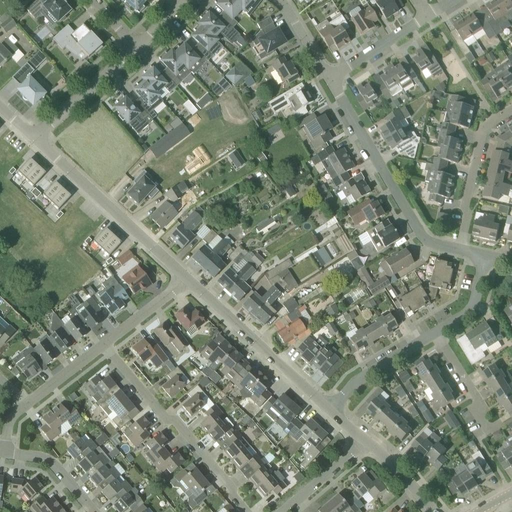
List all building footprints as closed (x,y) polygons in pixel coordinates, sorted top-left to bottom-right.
[(59,23),(65,19),(64,17),(70,11),(64,5),(65,4),(61,0),(60,0),(49,0),(45,4),(41,0),(37,0),(26,10),(34,19),(43,11),(46,15),(48,13),(57,23),(58,22),(59,23)] [(145,1),(143,0),(123,0),(125,2),(124,3),(128,7),(130,5),(139,14),(145,8),(142,5),(145,1)] [(242,10),(231,0),(216,0),(214,3),(226,14),(222,19),(232,29),(237,24),(232,19),(241,10),(242,10)] [(231,0),(242,10),(241,10),(244,13),(245,12),(249,7),(252,10),(258,2),(259,2),(260,0),(231,0)] [(373,0),(376,4),(385,20),(398,12),(395,8),(401,4),(398,0),(373,0)] [(506,15),(495,0),(494,0),(485,6),(494,19),(488,23),(487,22),(496,36),(502,32),(499,26),(508,20),(505,15),(506,15)] [(511,3),(509,0),(495,0),(506,15),(511,11),(511,3)] [(374,6),(370,8),(377,19),(380,16),(374,6)] [(370,8),(362,13),(359,9),(357,8),(350,13),(350,14),(353,19),(351,20),(361,35),(373,27),(371,24),(378,20),(377,19),(370,8)] [(22,9),(11,19),(15,23),(26,14),(22,9)] [(203,21),(199,24),(217,41),(214,38),(219,33),(224,38),(225,38),(224,37),(225,36),(233,43),(235,40),(236,40),(240,36),(232,29),(222,19),(218,23),(206,11),(200,18),(203,21)] [(481,27),(474,15),(473,14),(463,20),(473,36),(483,30),(490,40),(496,36),(487,22),(487,23),(481,27)] [(10,18),(0,26),(6,34),(16,25),(10,18)] [(260,31),(261,30),(273,24),(270,18),(257,25),(260,31)] [(326,20),(315,27),(328,48),(334,44),(338,50),(349,43),(340,28),(333,31),(326,20)] [(477,42),(473,36),(463,20),(453,27),(462,40),(456,43),(465,57),(471,53),(467,48),(477,42)] [(217,41),(199,24),(193,30),(196,33),(193,37),(202,46),(197,50),(208,61),(222,46),(217,41)] [(89,58),(94,53),(96,54),(103,48),(90,33),(91,33),(90,32),(90,33),(83,25),(74,33),(67,26),(52,40),(62,50),(66,46),(77,55),(81,50),(89,58)] [(261,30),(260,31),(251,41),(252,42),(255,47),(252,48),(257,56),(271,48),(272,51),(285,44),(284,41),(285,40),(280,32),(279,33),(277,30),(265,37),(261,30)] [(0,67),(0,68),(11,58),(16,63),(23,56),(7,39),(0,45),(0,67)] [(208,61),(197,50),(193,55),(184,46),(180,49),(177,46),(171,52),(191,73),(193,75),(208,61)] [(433,79),(443,72),(431,53),(425,56),(421,49),(416,52),(419,56),(413,60),(421,73),(427,69),(433,79)] [(38,52),(35,56),(42,63),(47,59),(39,52),(38,52)] [(191,73),(171,52),(168,56),(165,53),(158,59),(170,71),(165,75),(177,87),(191,73)] [(491,53),(485,57),(489,62),(495,59),(491,53)] [(283,58),(271,65),(282,83),(287,81),(289,84),(299,78),(290,62),(287,64),(283,58)] [(510,62),(495,72),(508,93),(511,89),(511,65),(511,64),(510,62)] [(27,64),(12,79),(19,86),(20,86),(22,87),(18,91),(22,95),(22,96),(23,96),(22,98),(24,100),(25,101),(28,101),(33,106),(40,98),(41,99),(42,99),(44,97),(44,94),(40,90),(44,86),(38,80),(34,84),(29,79),(29,80),(27,78),(34,72),(27,64)] [(393,65),(388,68),(403,90),(413,84),(411,81),(417,77),(411,67),(405,71),(401,65),(395,69),(393,65)] [(177,87),(165,75),(161,79),(150,66),(143,72),(146,75),(142,79),(156,94),(163,87),(169,94),(177,87)] [(243,77),(234,67),(225,77),(234,86),(243,77)] [(389,91),(392,97),(403,90),(388,68),(384,71),(387,75),(381,78),(384,84),(378,88),(381,92),(383,95),(389,91)] [(498,99),(508,93),(495,72),(494,71),(486,77),(487,79),(480,83),(487,94),(492,91),(498,99)] [(232,85),(225,78),(223,79),(217,85),(225,92),(232,85)] [(143,100),(138,105),(151,120),(156,116),(153,111),(163,102),(156,94),(142,79),(136,84),(139,87),(134,91),(143,100)] [(443,82),(435,87),(437,91),(444,93),(446,86),(443,82)] [(378,98),(376,95),(370,85),(364,89),(361,85),(357,88),(361,95),(356,98),(364,111),(374,105),(372,102),(378,98)] [(290,105),(295,113),(298,118),(307,113),(305,110),(306,106),(313,102),(306,90),(296,96),(292,89),(272,101),(276,108),(285,102),(288,107),(290,105)] [(122,96),(116,102),(119,105),(114,109),(120,115),(118,116),(122,122),(124,120),(128,124),(133,120),(142,131),(153,121),(151,120),(138,105),(133,109),(122,96)] [(449,101),(446,113),(471,119),(474,108),(464,106),(465,99),(453,96),(451,102),(449,101)] [(397,100),(389,105),(393,110),(401,105),(397,100)] [(200,101),(196,105),(201,110),(205,106),(200,101)] [(386,118),(389,124),(380,129),(383,133),(381,134),(384,140),(403,129),(400,123),(411,117),(405,107),(386,118)] [(258,110),(251,114),(255,121),(262,117),(258,110)] [(446,113),(444,124),(443,123),(442,126),(441,130),(454,133),(456,127),(469,129),(471,119),(446,113)] [(305,127),(303,129),(306,135),(307,136),(311,134),(319,147),(331,139),(327,132),(332,130),(326,120),(324,116),(318,120),(305,127)] [(174,130),(157,142),(165,153),(190,135),(182,124),(174,130)] [(404,144),(408,151),(418,145),(419,144),(420,139),(417,138),(414,133),(411,132),(407,135),(403,129),(384,140),(389,148),(391,147),(393,150),(395,149),(404,144)] [(437,148),(441,149),(461,153),(462,150),(460,149),(462,142),(453,139),(454,133),(441,130),(437,148)] [(501,135),(497,138),(511,147),(511,146),(511,134),(510,132),(502,137),(501,135)] [(509,155),(511,147),(497,138),(496,142),(498,143),(496,152),(509,155)] [(143,152),(148,148),(143,143),(138,148),(143,152)] [(408,151),(406,152),(409,158),(414,160),(418,145),(408,151)] [(320,163),(325,172),(326,172),(327,172),(327,171),(349,158),(343,149),(334,154),(330,147),(317,155),(321,163),(320,163)] [(435,159),(433,165),(446,168),(447,162),(457,164),(459,156),(460,157),(461,153),(441,149),(439,159),(435,158),(435,159)] [(267,161),(259,150),(253,154),(261,165),(267,161)] [(236,151),(228,157),(231,162),(239,156),(236,151)] [(491,163),(511,168),(511,162),(508,162),(509,155),(496,152),(494,152),(491,163)] [(327,171),(327,172),(336,188),(350,180),(346,173),(354,168),(349,158),(327,171)] [(38,167),(30,159),(17,173),(25,180),(38,167)] [(191,159),(180,167),(186,176),(198,169),(191,159)] [(505,173),(511,174),(511,168),(491,163),(488,175),(504,178),(505,173)] [(426,182),(429,183),(452,188),(453,185),(452,184),(454,177),(444,175),(446,168),(433,165),(427,164),(425,171),(428,172),(426,182)] [(38,167),(25,180),(33,187),(46,174),(38,167)] [(132,182),(136,185),(127,195),(138,205),(147,196),(151,200),(159,192),(149,182),(152,178),(143,171),(132,182)] [(502,184),(504,178),(488,175),(486,186),(509,192),(511,186),(502,184)] [(353,180),(340,188),(346,198),(350,196),(354,202),(370,193),(363,182),(356,186),(353,180)] [(183,182),(176,187),(165,194),(169,200),(166,202),(150,218),(161,229),(173,218),(176,221),(180,217),(183,214),(172,204),(182,197),(181,195),(188,190),(183,182)] [(43,196),(50,203),(63,190),(55,183),(43,196)] [(429,192),(431,193),(429,202),(442,205),(443,198),(449,199),(451,192),(452,192),(452,188),(429,183),(427,191),(429,192)] [(291,186),(285,190),(289,196),(295,193),(291,186)] [(483,198),(509,204),(511,198),(511,192),(486,186),(483,198)] [(71,197),(63,190),(50,203),(58,211),(71,197)] [(329,192),(323,196),(327,203),(333,199),(330,194),(329,192)] [(421,201),(416,203),(420,209),(425,207),(421,201)] [(364,210),(361,204),(347,213),(355,226),(366,219),(368,224),(383,215),(376,203),(364,210)] [(500,205),(498,213),(499,213),(506,215),(507,215),(508,215),(510,208),(500,205)] [(182,250),(194,237),(190,233),(207,216),(199,207),(181,225),(169,237),(182,250)] [(330,221),(335,218),(331,213),(327,216),(330,221)] [(439,214),(436,227),(446,229),(449,216),(439,214)] [(484,214),(482,223),(476,221),(472,237),(496,242),(499,227),(493,225),(495,217),(484,214)] [(327,216),(321,219),(324,224),(330,221),(327,216)] [(256,229),(261,237),(268,232),(267,230),(276,224),(272,218),(256,229)] [(324,224),(325,225),(327,229),(337,223),(335,218),(330,221),(324,224)] [(366,233),(377,253),(399,240),(392,229),(389,230),(386,230),(382,223),(366,233)] [(105,229),(93,243),(101,250),(113,237),(105,229)] [(210,231),(202,240),(208,246),(217,236),(211,231),(210,231)] [(121,244),(113,237),(101,250),(109,257),(121,244)] [(210,253),(203,246),(192,259),(202,269),(226,244),(222,240),(210,253)] [(226,244),(202,269),(213,279),(225,266),(218,260),(230,248),(226,244)] [(273,244),(260,254),(265,261),(279,251),(273,244)] [(244,256),(248,254),(244,250),(243,251),(238,247),(228,258),(232,262),(240,253),(244,256)] [(324,248),(316,253),(325,266),(332,261),(324,248)] [(391,256),(392,257),(379,264),(388,278),(413,264),(405,250),(399,254),(397,252),(391,256)] [(122,266),(133,257),(129,251),(117,260),(122,266)] [(240,253),(232,262),(234,264),(237,266),(243,260),(245,257),(244,256),(240,253)] [(325,266),(316,253),(309,257),(318,270),(325,266)] [(248,254),(244,256),(245,257),(243,260),(247,264),(236,276),(229,270),(217,282),(228,293),(251,268),(254,271),(264,261),(257,254),(253,258),(248,254)] [(364,267),(358,257),(350,262),(356,272),(364,267)] [(264,275),(268,282),(278,276),(277,275),(287,269),(293,266),(290,262),(288,259),(264,275)] [(434,268),(432,274),(450,278),(452,272),(454,272),(455,266),(446,264),(446,263),(435,261),(433,268),(434,268)] [(145,290),(152,285),(137,266),(121,279),(124,283),(128,288),(134,295),(143,288),(145,290)] [(251,268),(228,293),(238,303),(250,290),(244,284),(255,271),(254,271),(251,268)] [(364,269),(357,273),(361,279),(367,275),(364,269)] [(449,285),(450,278),(432,274),(431,280),(430,280),(429,287),(427,294),(435,299),(437,289),(440,290),(440,289),(449,291),(451,285),(449,285)] [(261,300),(254,293),(242,306),(253,316),(276,291),(280,295),(286,289),(289,292),(295,287),(292,283),(288,286),(278,276),(268,282),(272,288),(261,300)] [(98,295),(100,298),(99,299),(112,316),(121,309),(119,306),(122,304),(121,303),(128,298),(124,292),(119,286),(112,277),(102,284),(105,289),(98,295)] [(385,277),(368,288),(373,296),(390,285),(385,277)] [(124,283),(119,286),(124,292),(128,288),(124,283)] [(414,291),(408,294),(418,310),(424,307),(425,308),(430,305),(429,302),(435,299),(427,294),(425,295),(420,287),(414,291)] [(393,289),(388,292),(393,300),(397,297),(393,289)] [(269,307),(280,295),(276,291),(253,316),(264,326),(275,314),(269,307)] [(403,311),(408,319),(414,315),(413,314),(418,310),(408,294),(403,298),(403,297),(397,301),(393,303),(397,309),(400,307),(403,311)] [(95,315),(100,311),(90,298),(88,300),(82,305),(81,303),(74,308),(85,323),(92,331),(101,323),(95,315)] [(289,314),(297,309),(296,309),(299,307),(292,298),(282,305),(289,314)] [(372,298),(367,301),(371,308),(376,305),(372,298)] [(371,308),(367,301),(362,304),(367,311),(371,308)] [(339,311),(335,304),(324,310),(329,318),(339,311)] [(511,306),(511,305),(503,310),(510,322),(509,323),(511,327),(511,306)] [(74,308),(74,307),(73,307),(68,311),(71,315),(68,318),(71,321),(64,326),(70,334),(72,336),(76,342),(87,335),(84,331),(80,326),(85,323),(79,315),(74,308)] [(192,316),(190,314),(185,308),(174,316),(186,331),(190,337),(198,331),(196,329),(205,323),(197,312),(192,316)] [(306,324),(297,309),(289,314),(284,318),(289,325),(276,333),(284,345),(305,331),(302,326),(306,324)] [(348,315),(351,321),(356,318),(353,312),(348,315)] [(49,338),(55,346),(61,354),(71,346),(65,338),(70,334),(64,326),(60,321),(54,314),(53,315),(51,331),(54,335),(49,338)] [(382,317),(378,319),(388,336),(392,333),(391,331),(397,327),(390,315),(383,319),(382,317)] [(384,339),(388,336),(378,319),(374,322),(376,324),(370,328),(377,340),(382,336),(384,339)] [(171,332),(170,330),(165,324),(154,332),(165,347),(171,343),(179,353),(189,345),(176,329),(171,332)] [(500,333),(497,328),(495,326),(490,329),(487,324),(476,330),(485,344),(488,349),(498,342),(504,339),(500,333)] [(0,339),(5,344),(15,332),(9,326),(5,331),(0,326),(0,339)] [(331,336),(337,332),(338,332),(335,328),(333,326),(327,330),(331,336)] [(372,343),(377,340),(370,328),(363,331),(362,329),(358,332),(368,348),(373,345),(372,343)] [(364,351),(368,348),(358,332),(355,329),(346,335),(357,352),(363,348),(364,351)] [(476,330),(466,337),(469,342),(464,346),(469,353),(465,355),(472,366),(485,357),(483,353),(488,349),(485,344),(476,330)] [(34,350),(33,350),(40,358),(46,366),(56,358),(50,350),(55,346),(49,338),(46,335),(38,341),(41,345),(34,350)] [(299,342),(292,346),(296,350),(308,338),(306,337),(299,342)] [(319,337),(313,343),(308,338),(296,350),(302,355),(300,357),(308,365),(325,346),(327,344),(319,337)] [(143,364),(149,360),(157,369),(168,360),(157,345),(151,350),(143,340),(132,349),(143,364)] [(212,342),(201,354),(211,364),(208,367),(213,372),(221,363),(233,350),(224,342),(218,348),(212,342)] [(332,366),(337,370),(343,364),(339,360),(339,359),(333,353),(335,351),(327,344),(325,346),(308,365),(310,367),(312,365),(324,376),(332,366)] [(21,354),(26,360),(17,367),(28,381),(41,371),(37,367),(43,362),(40,358),(33,350),(31,347),(21,354)] [(233,350),(221,363),(225,367),(221,372),(231,381),(248,363),(242,358),(233,350)] [(417,368),(421,375),(419,376),(421,380),(438,369),(435,365),(433,367),(429,361),(417,368)] [(242,399),(262,377),(253,369),(248,363),(231,381),(222,392),(225,394),(234,384),(241,390),(239,392),(242,399)] [(499,372),(495,365),(483,373),(487,379),(484,381),(488,386),(504,376),(501,371),(499,372)] [(171,399),(190,383),(184,375),(177,367),(175,369),(167,376),(171,380),(162,388),(171,399)] [(15,368),(11,371),(16,377),(20,374),(15,368)] [(438,369),(421,380),(424,384),(426,382),(430,388),(442,381),(438,375),(441,374),(438,369)] [(406,371),(399,375),(404,383),(411,378),(406,371)] [(215,383),(219,379),(212,372),(208,376),(215,383)] [(492,388),(495,394),(497,396),(509,388),(507,385),(511,382),(511,378),(509,373),(504,376),(488,386),(490,389),(492,388)] [(107,393),(115,386),(108,377),(101,383),(96,376),(83,387),(92,398),(96,403),(102,398),(107,393)] [(250,399),(260,407),(270,396),(266,391),(271,385),(262,377),(242,399),(250,399)] [(406,389),(412,386),(409,381),(404,385),(406,389)] [(434,400),(450,389),(447,385),(445,386),(442,381),(430,388),(434,394),(431,396),(434,400)] [(205,396),(197,386),(187,394),(191,399),(182,407),(191,417),(205,405),(201,399),(205,396)] [(404,391),(401,386),(395,390),(398,395),(404,391)] [(412,386),(406,389),(409,394),(415,390),(412,386)] [(371,416),(374,419),(387,405),(385,403),(389,397),(379,388),(365,402),(370,407),(367,409),(373,414),(371,416)] [(496,400),(502,409),(504,407),(511,402),(511,391),(511,392),(509,388),(497,396),(499,399),(496,400)] [(450,389),(434,400),(436,403),(439,402),(442,408),(454,401),(451,395),(453,393),(450,389)] [(113,412),(127,400),(119,391),(111,398),(107,393),(102,398),(96,403),(108,416),(113,412)] [(404,391),(398,395),(401,399),(407,395),(404,391)] [(263,407),(268,412),(270,409),(278,418),(280,416),(291,403),(282,395),(276,402),(272,398),(263,407)] [(225,398),(221,402),(226,407),(230,402),(225,398)] [(127,400),(113,412),(117,416),(112,421),(119,430),(131,421),(126,416),(134,409),(127,400)] [(416,404),(419,409),(424,405),(422,401),(416,404)] [(280,416),(278,418),(287,426),(283,430),(283,431),(287,435),(288,434),(299,423),(294,419),(300,412),(291,403),(280,416)] [(71,406),(65,410),(60,404),(51,412),(62,425),(66,422),(70,427),(81,418),(71,406)] [(200,425),(207,434),(221,423),(217,419),(223,414),(215,405),(205,413),(208,418),(200,425)] [(391,408),(387,405),(374,419),(378,423),(380,421),(385,426),(394,415),(389,410),(391,408)] [(427,410),(424,405),(419,409),(422,414),(427,410)] [(410,414),(416,411),(413,406),(408,410),(410,414)] [(419,415),(416,411),(410,414),(413,419),(419,415)] [(443,416),(447,422),(455,418),(451,411),(443,416)] [(62,425),(51,412),(41,419),(46,425),(40,429),(50,442),(60,434),(57,429),(62,425)] [(387,432),(392,436),(405,421),(401,418),(400,420),(394,415),(385,426),(389,430),(387,432)] [(239,422),(243,426),(250,420),(246,416),(242,420),(239,422)] [(142,434),(145,432),(151,427),(143,418),(129,429),(128,428),(123,432),(125,433),(124,434),(127,438),(135,448),(145,440),(141,435),(142,434)] [(301,437),(306,441),(318,428),(310,420),(303,427),(299,423),(288,434),(297,442),(301,437)] [(251,421),(246,425),(250,430),(255,426),(251,421)] [(408,424),(405,421),(392,436),(395,439),(397,437),(402,442),(412,431),(406,426),(408,424)] [(221,423),(207,434),(215,443),(224,436),(227,440),(237,432),(230,423),(224,427),(221,423)] [(318,428),(306,441),(311,446),(306,450),(307,451),(315,458),(323,449),(319,445),(326,437),(327,436),(318,428)] [(500,430),(492,435),(494,438),(497,439),(503,436),(500,430)] [(75,432),(70,436),(76,443),(80,439),(75,432)] [(223,452),(231,461),(249,446),(237,432),(227,440),(231,445),(223,452)] [(423,433),(420,436),(411,446),(417,451),(415,453),(423,460),(438,444),(441,440),(433,433),(429,438),(423,433)] [(160,450),(163,448),(168,444),(160,434),(147,446),(150,450),(145,455),(153,464),(162,457),(158,452),(160,450)] [(97,449),(89,440),(84,444),(80,439),(76,443),(66,451),(74,460),(75,459),(76,459),(82,453),(86,458),(92,453),(97,449)] [(446,451),(438,444),(423,460),(425,462),(427,460),(438,471),(447,461),(442,456),(446,451)] [(248,463),(252,468),(261,460),(249,446),(231,461),(239,470),(248,463)] [(97,449),(86,458),(78,465),(86,474),(94,467),(98,472),(110,461),(98,447),(97,449)] [(511,448),(511,447),(495,456),(504,471),(510,467),(511,469),(511,448)] [(466,468),(467,470),(468,470),(478,487),(481,485),(479,483),(493,474),(479,452),(472,457),(475,462),(466,468)] [(162,457),(153,464),(161,474),(166,470),(170,474),(184,463),(176,453),(171,458),(168,460),(166,461),(162,457)] [(134,459),(129,454),(125,457),(130,463),(134,459)] [(249,479),(256,488),(274,473),(275,473),(268,465),(266,466),(261,460),(252,468),(256,473),(249,479)] [(309,465),(304,460),(300,465),(304,469),(304,470),(309,465)] [(98,472),(89,479),(97,488),(105,481),(109,485),(115,481),(120,476),(113,468),(116,466),(112,462),(111,463),(110,461),(98,472)] [(184,485),(188,490),(202,478),(195,469),(188,475),(184,470),(169,482),(174,488),(180,489),(184,485)] [(461,495),(468,493),(469,493),(478,487),(468,470),(467,470),(452,480),(453,482),(447,486),(453,495),(459,492),(461,495)] [(274,473),(256,488),(264,497),(272,491),(276,496),(286,487),(274,473)] [(350,485),(355,490),(351,493),(355,497),(358,501),(362,497),(368,504),(373,500),(376,497),(385,489),(377,479),(371,484),(364,476),(363,474),(350,485)] [(192,510),(207,498),(203,493),(210,487),(202,478),(188,490),(184,493),(188,499),(187,504),(192,510)] [(24,495),(29,501),(43,489),(35,479),(27,485),(24,481),(12,479),(10,492),(17,493),(21,498),(24,495)] [(117,495),(121,499),(127,495),(132,490),(124,481),(119,486),(115,481),(109,485),(109,486),(103,491),(101,492),(109,502),(117,495)] [(127,495),(121,499),(113,506),(117,511),(124,511),(129,508),(131,511),(133,511),(142,505),(144,504),(137,496),(138,492),(134,488),(132,490),(127,495)] [(351,501),(346,505),(338,496),(338,495),(328,504),(335,511),(345,511),(360,511),(359,510),(357,508),(351,501)] [(358,501),(355,497),(351,501),(357,508),(361,504),(358,501)] [(52,498),(46,503),(42,498),(29,508),(32,511),(55,511),(60,508),(52,498)]
